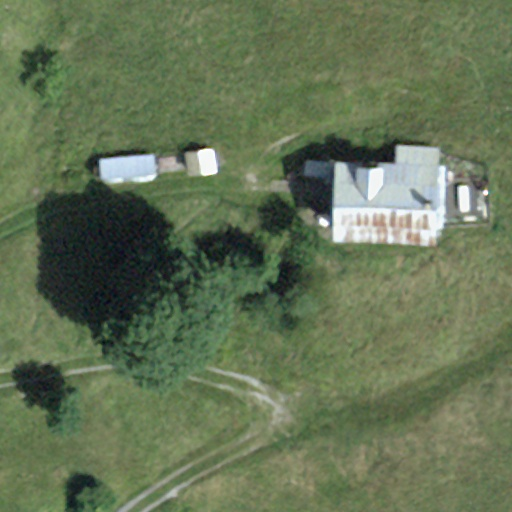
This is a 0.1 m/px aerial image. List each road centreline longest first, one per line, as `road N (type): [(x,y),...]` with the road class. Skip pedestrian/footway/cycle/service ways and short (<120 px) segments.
road 1 (track): [(127,511),(286,404),(94,361),(0,388)]
road 2 (track): [(0,230),(98,186),(283,177)]
